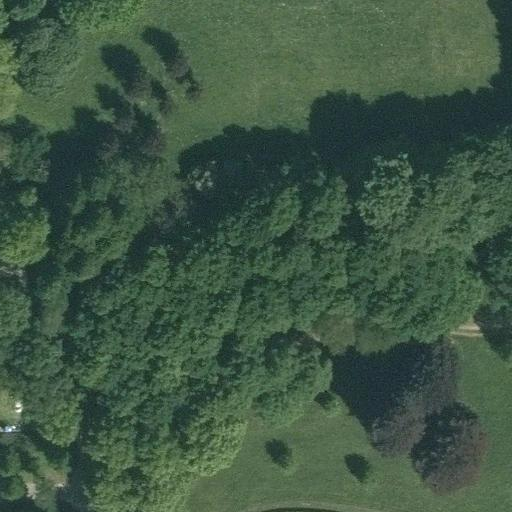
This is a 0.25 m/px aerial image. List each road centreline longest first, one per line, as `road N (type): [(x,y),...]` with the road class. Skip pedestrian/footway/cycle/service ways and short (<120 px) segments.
road 1 (track): [(85,390),(215,388),(330,335),(456,308),(511,305)]
road 2 (residential): [(87,422),(80,361),(68,335),(0,255)]
